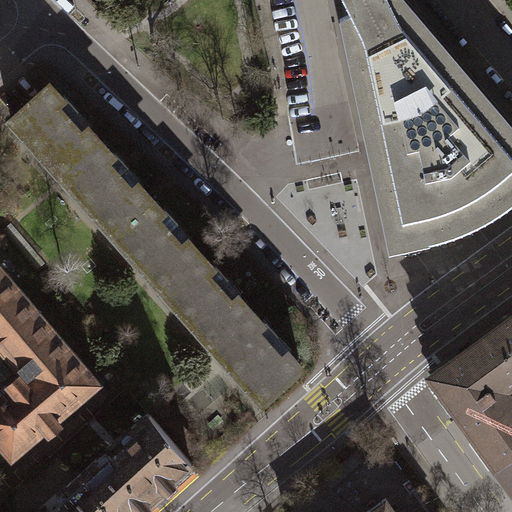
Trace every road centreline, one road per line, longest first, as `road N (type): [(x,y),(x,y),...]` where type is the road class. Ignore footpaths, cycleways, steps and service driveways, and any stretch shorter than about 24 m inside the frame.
road 1 (residential): [(52,20),(309,268),(381,364)]
road 2 (tertiary): [(211,511),(381,364)]
road 3 (tertiary): [(490,511),(381,364)]
road 4 (tertiary): [(381,364),(511,262)]
road 5 (residential): [(330,138),(306,0)]
